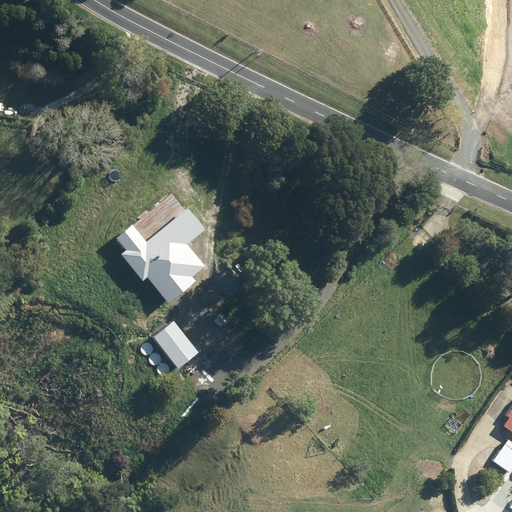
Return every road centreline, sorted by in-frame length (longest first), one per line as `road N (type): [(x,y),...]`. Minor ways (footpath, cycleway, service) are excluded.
road 1 (unclassified): [(511,201),(95,0)]
road 2 (unknown): [(453,175),(463,132),(453,97),(400,0)]
